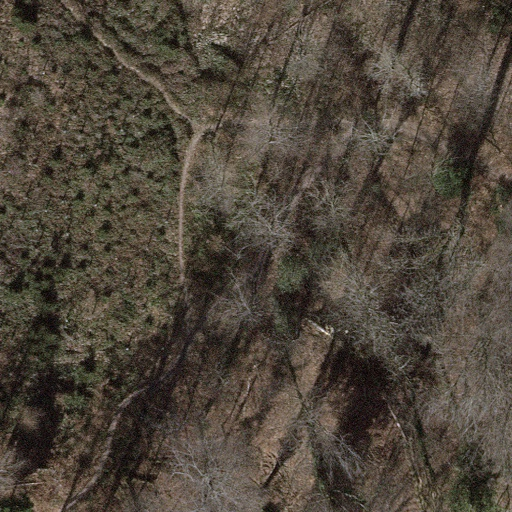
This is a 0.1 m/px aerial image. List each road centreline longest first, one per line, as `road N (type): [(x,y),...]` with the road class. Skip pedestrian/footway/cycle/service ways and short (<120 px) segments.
road 1 (motorway): [(195,511),(511,447)]
road 2 (motorway): [(210,0),(0,43)]
